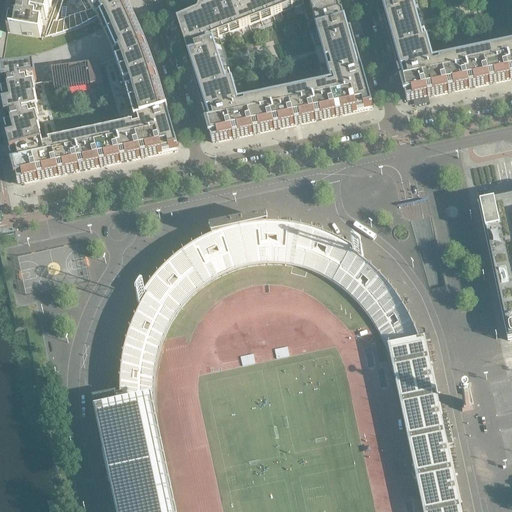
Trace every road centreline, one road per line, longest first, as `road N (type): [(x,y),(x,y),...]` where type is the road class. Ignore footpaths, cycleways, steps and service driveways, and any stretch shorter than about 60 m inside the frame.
road 1 (unclassified): [(478,511),(430,308),(397,257),(341,213),(331,171)]
road 2 (unclassified): [(116,247),(73,373),(95,511)]
road 3 (unclassified): [(331,171),(130,223)]
road 4 (residential): [(198,165),(394,125)]
road 5 (residential): [(198,165),(157,13),(185,0)]
road 6 (residential): [(48,200),(198,165)]
road 7 (residential): [(394,125),(360,0)]
road 8 (residential): [(511,100),(394,125)]
